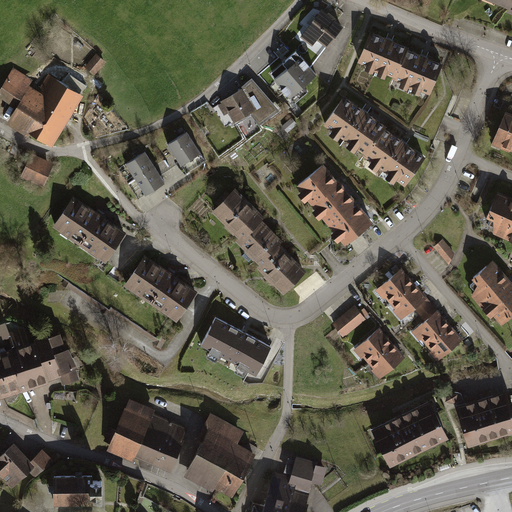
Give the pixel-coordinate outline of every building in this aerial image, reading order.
[(511,0),(489,0),(510,8),(509,11),(511,12),(511,0)] [(322,12),(302,37),(313,45),(318,39),(327,46),(341,27),(333,20),(335,18),(329,13),(327,16),(322,12)] [(373,33),(360,62),(396,77),(408,48),(373,33)] [(285,46),(280,51),(282,54),(288,49),(285,46)] [(407,50),(395,79),(430,94),(443,65),(407,50)] [(316,76),(297,53),(284,64),(289,70),(276,81),(291,98),(316,76)] [(105,61),(97,54),(88,66),(96,73),(105,61)] [(15,66),(0,90),(0,93),(19,105),(11,117),(52,143),(72,109),(49,95),(53,88),(45,83),(40,91),(29,84),(33,78),(15,66)] [(50,75),(45,83),(53,88),(49,95),(72,109),(88,84),(70,73),(63,83),(50,75)] [(277,110),(252,83),(246,88),(252,98),(249,101),(254,109),(251,111),(260,122),(277,110)] [(251,111),(254,109),(249,101),(242,90),(224,102),(235,121),(251,111)] [(345,97),(325,125),(366,154),(386,127),(345,97)] [(511,114),(508,113),(495,144),(511,151),(511,114)] [(255,125),(251,118),(243,123),(247,130),(255,125)] [(384,129),(364,156),(405,185),(425,158),(384,129)] [(187,134),(169,145),(182,165),(186,162),(191,171),(205,162),(187,134)] [(145,154),(119,170),(128,184),(154,168),(145,154)] [(35,155),(25,176),(43,185),(54,164),(35,155)] [(313,204),(338,184),(325,167),(299,187),(313,204)] [(154,168),(128,184),(137,199),(163,183),(154,168)] [(338,184),(313,204),(345,244),(373,222),(340,183),(338,184)] [(248,251),(269,230),(261,222),(264,219),(235,190),(231,195),(227,190),(215,202),(219,206),(215,210),(227,222),(230,220),(237,227),(234,230),(241,237),(238,241),(248,251)] [(511,200),(500,195),(486,227),(511,237),(511,200)] [(76,198),(57,225),(109,261),(127,234),(76,198)] [(248,251),(243,256),(249,262),(255,257),(262,264),(259,267),(268,276),(270,273),(278,280),(275,283),(285,293),(307,271),(287,251),(285,253),(278,246),(283,241),(270,228),(269,230),(248,251)] [(453,252),(443,241),(437,247),(449,262),(453,252)] [(146,257),(128,284),(180,319),(198,292),(146,257)] [(494,263),(467,285),(501,324),(511,315),(511,274),(508,279),(494,263)] [(402,270),(382,288),(386,293),(386,297),(392,304),(415,285),(402,270)] [(402,311),(407,316),(415,309),(421,315),(433,305),(415,285),(392,304),(398,311),(402,311)] [(427,322),(418,329),(423,334),(422,338),(428,345),(451,326),(433,305),(421,315),(427,322)] [(356,306),(334,324),(344,336),(365,318),(367,320),(371,316),(364,309),(361,312),(356,306)] [(217,318),(202,346),(257,375),(272,346),(217,318)] [(10,352),(23,390),(49,381),(36,343),(30,345),(25,329),(10,334),(6,324),(0,326),(0,339),(11,336),(16,350),(10,352)] [(439,352),(443,357),(463,340),(451,326),(428,345),(434,352),(439,352)] [(380,329),(360,347),(364,352),(363,356),(369,363),(392,343),(380,329)] [(60,335),(36,343),(49,381),(63,376),(65,383),(79,378),(76,368),(66,351),(60,335)] [(380,370),(384,375),(404,358),(392,343),(369,363),(376,370),(380,370)] [(0,397),(23,390),(10,352),(0,355),(0,397)] [(458,395),(448,393),(446,402),(455,404),(458,395)] [(511,402),(509,393),(459,408),(471,445),(511,432),(511,402)] [(111,429),(106,442),(171,470),(184,440),(182,440),(187,428),(153,413),(154,411),(131,401),(118,432),(111,429)] [(430,403),(374,430),(392,466),(448,439),(430,403)] [(204,449),(191,474),(234,495),(258,447),(249,443),(246,450),(237,445),(244,431),(212,415),(197,446),(204,449)] [(0,459),(2,461),(0,462),(0,473),(13,486),(30,470),(36,475),(43,468),(46,471),(52,465),(49,462),(52,459),(44,451),(33,462),(16,444),(0,459)] [(326,467),(288,456),(284,469),(289,471),(309,477),(322,480),(326,467)] [(309,477),(289,471),(288,476),(293,478),(291,485),(307,489),(309,477)] [(251,511),(283,511),(293,478),(288,476),(272,472),(262,507),(254,505),(251,511)] [(57,478),(57,504),(93,503),(93,502),(98,502),(100,502),(102,501),(103,499),(103,497),(106,497),(105,484),(93,484),(93,477),(57,478)] [(291,485),(283,511),(302,511),(305,500),(304,499),(307,489),(291,485)]
